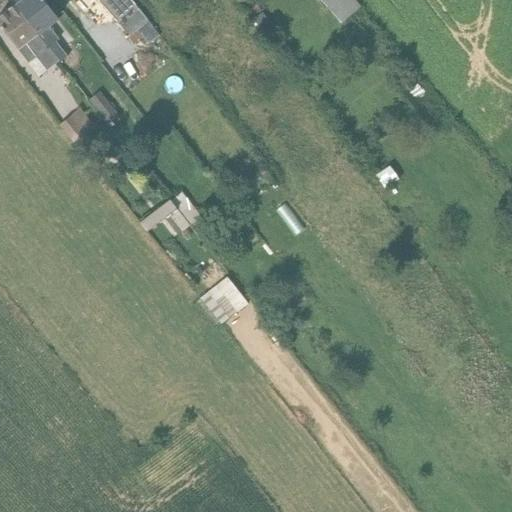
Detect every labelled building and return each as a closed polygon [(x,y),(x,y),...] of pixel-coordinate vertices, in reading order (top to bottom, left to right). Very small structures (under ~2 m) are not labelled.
[(14,6),(58,61),(59,62),(66,57),(54,42),(57,39),(47,26),(56,19),(40,0),(17,0),(19,2),(14,6)] [(95,0),(128,34),(146,22),(127,0),(95,0)] [(252,0),(244,0),(241,2),(250,18),(257,29),(267,23),(260,12),(252,0)] [(352,0),(318,0),(338,23),(358,7),(352,0)] [(58,61),(14,6),(8,10),(0,15),(0,29),(37,77),(58,61)] [(146,22),(128,34),(121,40),(127,47),(140,37),(146,45),(157,36),(146,22)] [(416,85),(403,93),(409,102),(423,93),(421,90),(420,91),(416,85)] [(98,93),(89,100),(108,123),(117,115),(98,93)] [(86,102),(58,125),(83,155),(94,146),(84,134),(93,127),(83,114),(91,108),(86,102)] [(388,166),(373,175),(382,189),(397,179),(388,166)] [(169,200),(188,225),(197,236),(207,229),(198,217),(199,216),(180,192),(169,200)] [(188,225),(169,200),(138,224),(145,233),(163,219),(176,235),(188,225)] [(225,277),(198,298),(219,324),(246,304),(225,277)]
